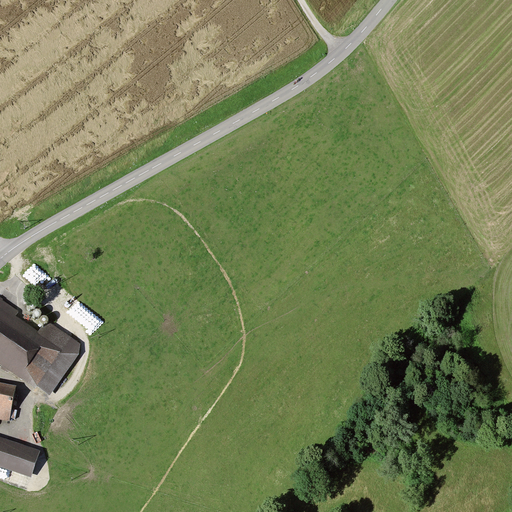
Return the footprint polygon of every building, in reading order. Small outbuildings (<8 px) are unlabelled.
[(0,362),(33,385),(66,338),(50,326),(38,342),(10,322),(16,314),(0,302),(0,362)] [(30,313),(32,312),(34,311),(35,310),(35,308),(35,307),(34,306),(33,305),(31,304),(30,304),(28,305),(27,306),(26,307),(26,309),(27,311),(29,312),(30,313)] [(40,318),(40,317),(40,315),(39,313),(38,312),(37,312),(35,312),(33,312),(32,314),(32,315),(32,317),(32,319),(34,320),(35,320),(37,320),(39,319),(40,318)] [(46,326),(47,325),(47,323),(47,321),(46,320),(45,319),(44,318),(42,318),(40,319),(39,320),(39,322),(39,323),(39,325),(41,326),(42,327),(44,327),(46,326)] [(9,412),(10,413),(15,390),(0,387),(0,418),(7,420),(9,412)] [(34,455),(0,443),(0,466),(27,476),(34,455)]
